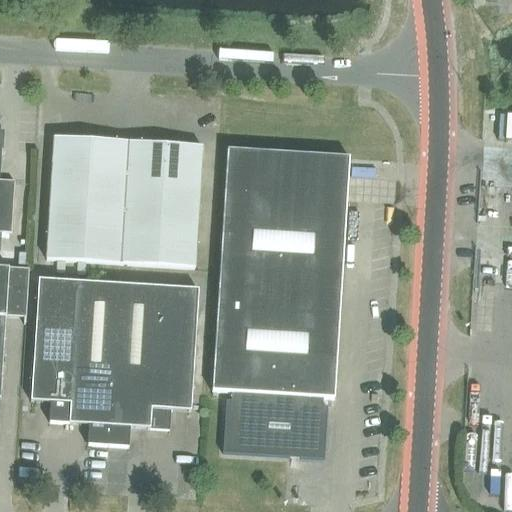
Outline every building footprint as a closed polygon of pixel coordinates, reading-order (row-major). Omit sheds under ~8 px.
[(0,234),(11,235),(14,183),(0,182),(0,167),(1,142),(2,141),(0,138),(0,234)] [(46,262),(194,271),(202,149),(53,140),(46,262)] [(222,456),(324,462),(327,409),(322,409),(323,401),(334,402),(349,160),(227,152),(212,394),(231,396),(230,403),(225,403),(222,456)] [(5,319),(24,320),(27,271),(0,269),(0,399),(0,400),(5,319)] [(49,425),(69,426),(79,285),(38,282),(31,404),(50,405),(49,425)] [(88,447),(108,449),(119,288),(79,285),(69,426),(89,427),(88,447)] [(119,288),(108,449),(129,450),(130,430),(149,431),(158,290),(119,288)] [(198,293),(158,290),(149,431),(169,433),(171,413),(191,414),(198,293)]
